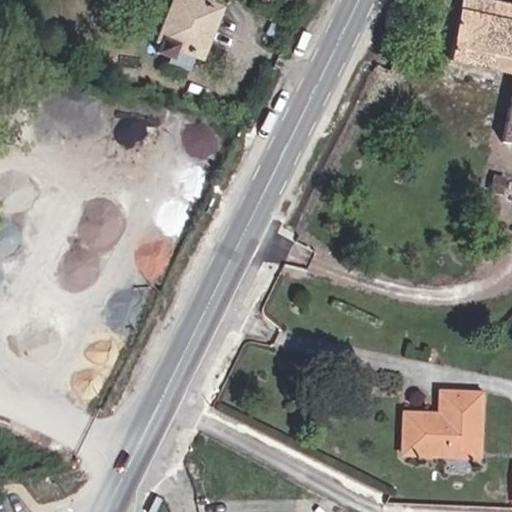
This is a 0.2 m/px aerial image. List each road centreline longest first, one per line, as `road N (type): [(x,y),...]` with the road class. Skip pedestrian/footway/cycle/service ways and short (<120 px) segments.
road 1 (secondary): [(104,511),(358,0)]
road 2 (track): [(161,397),(382,511)]
